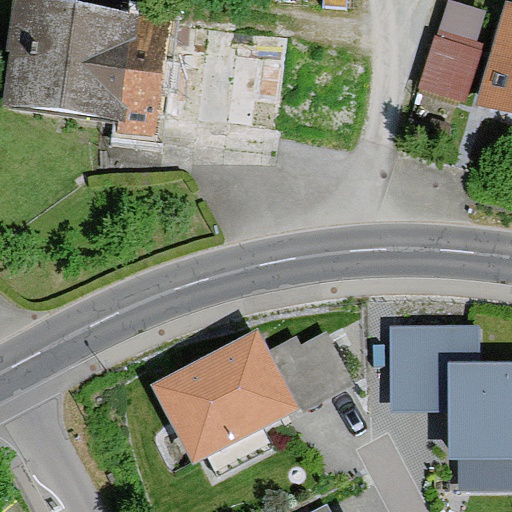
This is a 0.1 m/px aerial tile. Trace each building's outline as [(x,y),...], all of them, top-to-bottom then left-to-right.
[(422,94),(470,107),(495,16),(448,3),(422,94)] [(481,122),(511,130),(511,13),(481,122)] [(293,44),(18,16),(6,129),(278,158),(279,146),(355,154),(365,67),(291,59),(293,44)] [(511,374),(482,375),(481,333),(391,334),(391,419),(448,418),(449,473),(460,473),(460,497),(511,496),(511,374)] [(265,357),(257,342),(151,396),(192,476),(355,394),(326,338),(300,351),(295,342),(265,357)]
